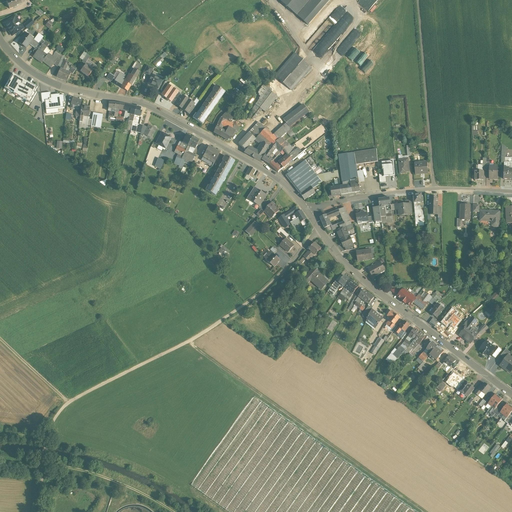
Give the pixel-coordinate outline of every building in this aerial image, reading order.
[(10,0),(6,2),(9,9),(16,6),(15,4),(13,0),(10,0)] [(279,0),(308,25),(329,0),(279,0)] [(15,16),(4,24),(12,36),(23,28),(15,16)] [(26,29),(34,23),(30,19),(23,25),(26,29)] [(357,31),(347,41),(351,45),(360,34),(357,31)] [(26,34),(23,38),(22,38),(18,43),(23,46),(26,48),(29,44),(33,39),(26,34)] [(39,44),(33,39),(29,44),(35,49),(39,44)] [(365,42),(348,58),(352,62),(369,46),(365,42)] [(36,52),(33,57),(41,63),(42,62),(47,55),(43,52),(46,48),(41,45),(40,47),(36,52)] [(60,56),(55,63),(58,66),(63,56),(56,52),(55,53),(60,56)] [(52,57),(48,54),(47,55),(42,62),(51,68),(55,63),(60,56),(55,53),(52,57)] [(295,53),(275,76),(292,91),(312,68),(295,53)] [(87,55),(82,62),(84,64),(88,60),(90,57),(87,55)] [(152,64),(157,68),(164,61),(159,57),(152,64)] [(96,66),(88,60),(84,64),(85,65),(93,71),(96,66)] [(93,71),(85,65),(80,72),(87,77),(90,75),(93,71)] [(153,69),(147,66),(144,72),(149,75),(153,69)] [(66,71),(60,69),(57,77),(67,81),(70,76),(71,74),(70,74),(66,71)] [(125,82),(131,86),(140,72),(133,69),(125,82)] [(109,73),(106,79),(112,81),(115,76),(109,73)] [(115,80),(121,84),(123,82),(124,83),(125,82),(122,80),(125,75),(120,73),(115,80)] [(37,88),(12,74),(5,87),(9,90),(8,91),(15,94),(15,93),(20,96),(20,97),(26,101),(27,100),(31,102),(36,93),(34,92),(37,88)] [(162,81),(155,77),(155,76),(152,74),(147,84),(158,89),(162,81)] [(131,86),(125,82),(124,83),(123,82),(121,84),(123,85),(121,88),(127,92),(131,86)] [(249,117),(252,119),(260,108),(272,92),(264,83),(258,93),(262,97),(252,111),(253,113),(249,117)] [(162,96),(166,98),(173,89),(168,86),(163,93),(162,96)] [(213,90),(196,114),(193,118),(202,125),(225,92),(215,86),(212,90),(213,90)] [(178,92),(173,89),(166,98),(171,102),(173,99),(178,92)] [(272,92),(260,108),(263,110),(266,113),(277,97),(272,92)] [(45,102),(46,110),(65,108),(63,95),(60,95),(60,94),(55,95),(55,96),(50,97),(50,93),(41,94),(42,103),(45,102)] [(176,105),(182,109),(188,100),(182,96),(181,97),(176,105)] [(82,101),(73,97),(70,104),(74,105),(79,107),(82,101)] [(188,100),(182,109),(188,113),(193,105),(194,104),(188,100)] [(287,123),(290,127),(309,112),(303,104),(284,120),(287,123)] [(136,107),(124,105),(123,111),(130,112),(131,112),(131,114),(134,115),(136,107)] [(85,108),(81,107),(81,110),(80,116),(83,116),(88,117),(89,108),(89,107),(85,106),(85,108)] [(112,109),(109,108),(108,120),(115,121),(116,118),(111,117),(112,109)] [(260,108),(252,119),(254,121),(257,118),(263,110),(260,108)] [(122,118),(116,117),(117,110),(112,109),(111,117),(116,118),(115,121),(122,122),(122,118)] [(227,111),(220,118),(225,120),(231,123),(235,115),(227,111)] [(91,127),(101,129),(103,115),(93,114),(91,127)] [(140,116),(134,115),(133,122),(132,126),(131,131),(141,133),(142,125),(139,125),(141,116),(140,116)] [(225,120),(220,118),(216,126),(213,133),(219,136),(221,130),(220,130),(222,126),(225,120)] [(231,123),(225,120),(222,126),(227,129),(228,129),(228,128),(229,129),(232,124),(231,123)] [(259,123),(238,144),(245,151),(248,147),(255,139),(265,128),(259,123)] [(273,136),(278,140),(279,139),(292,130),(290,127),(287,123),(273,136)] [(240,128),(232,124),(229,129),(234,131),(237,133),(237,132),(240,128)] [(156,129),(148,126),(147,128),(144,134),(145,134),(152,137),(156,129)] [(273,136),(265,128),(255,139),(262,144),(267,148),(272,143),(273,144),(274,144),(278,140),(273,136)] [(226,132),(222,130),(221,130),(219,136),(228,141),(228,139),(230,140),(233,136),(232,136),(226,132)] [(171,139),(165,136),(165,135),(161,132),(156,144),(163,148),(165,145),(167,146),(171,139)] [(192,138),(186,135),(182,143),(188,146),(192,138)] [(199,142),(192,138),(188,146),(190,147),(194,149),(199,142)] [(287,147),(279,139),(278,140),(274,144),(273,144),(276,147),(281,152),(283,150),(287,147)] [(267,148),(262,144),(258,150),(264,153),(267,149),(266,149),(267,148)] [(273,144),(268,150),(265,154),(261,159),(265,162),(269,164),(272,161),(268,157),(271,153),(276,147),(273,144)] [(186,150),(177,146),(174,152),(178,154),(183,156),(186,150)] [(195,155),(188,152),(190,147),(188,146),(186,150),(183,156),(193,160),(195,155)] [(295,150),(293,152),(288,146),(287,147),(283,150),(288,156),(292,160),(293,161),(299,155),(295,150)] [(219,153),(208,147),(203,157),(214,163),(219,153)] [(257,151),(248,147),(245,151),(244,152),(253,157),(257,151)] [(264,153),(258,150),(257,151),(253,157),(259,161),(264,153)] [(373,150),(354,153),(356,165),(361,164),(364,164),(375,162),(373,150)] [(354,153),(339,155),(343,183),(342,183),(343,186),(340,187),(341,195),(360,192),(359,182),(358,180),(357,172),(356,165),(354,153)] [(179,167),(183,156),(178,154),(174,164),(179,167)] [(193,160),(183,156),(179,167),(183,168),(184,163),(190,166),(193,160)] [(235,161),(224,156),(222,160),(223,161),(209,186),(208,186),(205,190),(215,196),(235,161)] [(288,156),(282,161),(286,165),(292,160),(288,156)] [(214,163),(203,157),(201,160),(212,166),(214,163)] [(155,166),(161,168),(164,161),(158,158),(155,166)] [(305,160),(286,176),(290,181),(294,178),(297,175),(296,173),(301,169),(305,174),(308,171),(313,178),(314,177),(323,174),(319,167),(318,166),(318,167),(317,168),(315,165),(313,165),(311,167),(309,165),(312,162),(309,158),(306,161),(305,160)] [(408,159),(399,160),(400,174),(405,173),(405,172),(409,171),(408,159)] [(276,165),(273,168),(278,173),(286,165),(282,161),(281,160),(276,165)] [(427,162),(414,164),(415,174),(420,174),(420,173),(428,172),(427,162)] [(386,176),(393,176),(394,176),(393,164),(382,165),(382,170),(383,170),(383,174),(384,177),(386,176)] [(483,171),(478,171),(478,166),(475,166),(475,171),(474,171),(474,180),(483,180),(483,175),(483,171)] [(255,170),(250,167),(246,174),(251,177),(255,170)] [(498,167),(492,167),(492,169),(490,169),(490,167),(489,167),(489,171),(489,179),(498,179),(498,167)] [(301,169),(296,173),(297,175),(294,178),(299,184),(303,181),(308,178),(305,174),(301,169)] [(259,173),(255,170),(251,177),(250,179),(254,181),(259,173)] [(313,178),(308,171),(305,174),(308,178),(303,181),(308,188),(311,186),(313,189),(319,185),(318,183),(325,182),(324,174),(323,174),(314,177),(313,178)] [(338,171),(324,174),(325,182),(334,180),(339,178),(338,171)] [(299,184),(294,178),(290,181),(297,189),(300,186),(299,184)] [(308,188),(300,194),(305,200),(315,193),(313,189),(311,186),(308,188)] [(335,188),(331,188),(332,196),(341,195),(340,187),(335,188)] [(263,195),(257,190),(250,200),(254,203),(256,199),(259,202),(264,195),(263,195)] [(264,195),(259,202),(262,203),(268,194),(265,192),(263,195),(264,195)] [(421,194),(413,195),(414,203),(416,203),(423,203),(423,197),(421,198),(421,194)] [(438,198),(430,198),(430,206),(430,207),(438,207),(438,198)] [(423,207),(416,208),(416,203),(414,203),(415,223),(424,222),(423,207)] [(279,211),(271,204),(265,211),(272,218),(279,211)] [(407,204),(399,205),(399,210),(399,214),(399,215),(412,214),(411,209),(408,210),(407,204)] [(470,205),(460,205),(460,219),(460,220),(469,220),(470,205)] [(391,211),(387,211),(386,206),(384,206),(384,208),(385,216),(392,215),(391,211)] [(345,207),(339,210),(344,222),(346,227),(346,226),(351,224),(345,207)] [(376,208),(373,209),(374,212),(375,219),(376,222),(381,221),(381,218),(380,208),(379,208),(376,208)] [(292,210),(284,215),(286,218),(293,212),(292,210)] [(339,210),(326,215),(328,219),(340,214),(339,210)] [(300,212),(295,215),(298,219),(300,223),(306,219),(301,211),(300,212)] [(500,211),(480,211),(480,221),(489,221),(489,220),(492,220),(492,222),(492,225),(494,226),(495,227),(497,226),(499,225),(499,220),(500,211)] [(367,213),(356,215),(357,221),(361,220),(362,222),(368,221),(369,221),(368,217),(367,213)] [(286,218),(284,215),(279,219),(285,229),(291,225),(290,224),(286,218)] [(328,219),(326,215),(320,217),(324,229),(326,228),(328,231),(332,229),(333,231),(331,227),(328,219)] [(254,222),(245,232),(251,236),(260,227),(254,222)] [(344,222),(331,227),(333,231),(337,229),(339,228),(339,229),(345,227),(346,227),(344,222)] [(347,230),(337,234),(341,241),(350,237),(347,230)] [(350,237),(341,241),(344,248),(353,244),(350,237)] [(294,246),(286,239),(280,245),(288,252),(294,246)] [(315,243),(309,250),(310,250),(304,257),(306,259),(318,246),(315,243)] [(227,256),(230,250),(221,245),(217,252),(227,256)] [(318,246),(306,259),(308,261),(312,257),(314,255),(315,256),(321,249),(318,246)] [(366,251),(357,252),(358,261),(371,259),(370,251),(370,250),(366,251)] [(280,260),(273,254),(270,257),(271,258),(268,261),(268,262),(269,264),(271,264),(274,267),(278,264),(277,263),(280,260)] [(381,263),(377,265),(374,267),(373,266),(370,268),(371,269),(369,270),(372,277),(385,270),(381,263)] [(323,277),(318,272),(319,271),(315,268),(306,277),(311,281),(316,285),(323,277)] [(339,282),(339,283),(341,285),(341,284),(345,287),(350,280),(344,276),(339,282)] [(328,282),(323,277),(316,285),(321,290),(328,282)] [(332,286),(337,290),(341,285),(339,283),(339,282),(337,280),(332,286)] [(355,284),(350,280),(345,287),(345,288),(351,292),(353,294),(358,287),(355,284)] [(337,290),(332,286),(328,292),(333,295),(336,291),(337,290)] [(363,290),(358,297),(360,298),(364,301),(369,294),(363,290)] [(406,290),(402,290),(402,291),(398,296),(397,297),(401,300),(403,302),(410,293),(406,290)] [(432,297),(431,298),(435,301),(437,299),(440,301),(443,297),(436,292),(432,297)] [(500,296),(497,292),(490,299),(493,302),(500,296)] [(416,298),(410,293),(403,302),(406,304),(406,303),(410,306),(413,302),(416,298)] [(423,299),(419,295),(416,298),(413,302),(423,310),(428,302),(431,298),(432,297),(427,293),(426,294),(426,295),(423,299)] [(369,294),(364,301),(370,306),(370,305),(373,302),(372,301),(374,298),(369,294)] [(349,309),(355,312),(358,307),(355,305),(357,302),(356,302),(358,297),(356,295),(349,309)] [(357,302),(362,306),(364,301),(360,298),(358,297),(356,302),(357,302)] [(437,304),(430,313),(436,318),(444,309),(437,304)] [(376,313),(372,309),(369,315),(367,319),(367,320),(368,321),(374,314),(376,313)] [(442,323),(447,326),(451,321),(454,323),(452,326),(454,328),(456,326),(461,321),(455,316),(458,313),(453,309),(442,323)] [(376,313),(374,314),(368,321),(367,320),(366,322),(375,329),(378,324),(378,325),(379,324),(383,318),(376,313)] [(391,318),(389,321),(394,325),(400,318),(394,314),(391,318)] [(323,328),(332,333),(337,324),(329,318),(323,328)] [(433,318),(429,323),(434,327),(438,322),(433,318)] [(472,318),(468,322),(467,322),(462,328),(464,329),(467,326),(471,328),(473,326),(477,321),(472,318)] [(404,321),(399,328),(401,330),(405,332),(410,325),(404,321)] [(479,330),(478,332),(482,335),(489,329),(484,325),(479,330)] [(453,335),(458,328),(456,326),(454,328),(452,326),(447,331),(453,335)] [(464,329),(460,335),(464,338),(466,337),(472,341),(478,333),(471,328),(467,326),(464,329)] [(414,328),(408,337),(410,338),(411,337),(414,339),(420,333),(414,328)] [(420,333),(414,339),(417,341),(416,343),(419,345),(420,344),(425,337),(420,333)] [(380,338),(375,345),(375,346),(379,348),(379,349),(384,341),(380,338)] [(486,341),(480,349),(483,352),(482,353),(485,355),(486,354),(489,356),(490,354),(495,348),(494,348),(486,341)] [(401,346),(406,350),(410,346),(405,342),(401,346)] [(432,342),(426,349),(429,351),(431,353),(437,346),(432,342)] [(410,346),(406,350),(410,353),(413,356),(421,346),(420,344),(419,345),(417,348),(415,350),(410,346)] [(374,355),(379,348),(375,346),(371,352),(374,355)] [(394,354),(399,358),(406,350),(401,346),(394,354)] [(444,352),(437,346),(431,353),(429,355),(437,361),(444,352)] [(495,348),(490,354),(495,358),(501,350),(496,346),(494,348),(495,348)] [(506,349),(504,351),(501,355),(505,359),(508,355),(510,353),(506,349)] [(423,353),(419,358),(424,362),(429,355),(431,353),(429,351),(426,355),(423,353)] [(393,366),(399,358),(394,354),(392,353),(386,360),(393,366)] [(511,358),(508,355),(505,359),(500,366),(510,373),(511,370),(511,360),(511,359),(511,358)] [(449,356),(444,362),(447,365),(450,367),(451,367),(453,364),(453,365),(454,364),(453,364),(456,361),(449,356)] [(424,362),(418,368),(423,372),(428,366),(424,362)] [(439,362),(434,368),(437,371),(442,365),(439,362)] [(447,365),(443,370),(446,372),(446,373),(448,375),(453,369),(451,367),(450,367),(447,365)] [(454,373),(446,383),(452,388),(453,387),(458,390),(465,381),(465,380),(461,377),(460,378),(457,376),(454,373)] [(472,387),(465,381),(458,390),(458,391),(458,390),(462,393),(461,394),(464,396),(465,396),(466,395),(471,388),(472,387)] [(442,382),(437,388),(441,392),(446,385),(442,382)] [(491,388),(485,383),(482,386),(481,386),(478,389),(481,392),(485,395),(491,388)] [(491,400),(488,404),(491,407),(499,397),(495,394),(491,400)] [(499,397),(491,407),(495,409),(498,405),(502,400),(499,397)] [(503,409),(500,413),(503,415),(511,406),(507,403),(503,409)] [(511,407),(511,406),(503,415),(507,418),(510,415),(511,411),(511,407)] [(493,456),(500,447),(496,445),(489,454),(493,456)]
